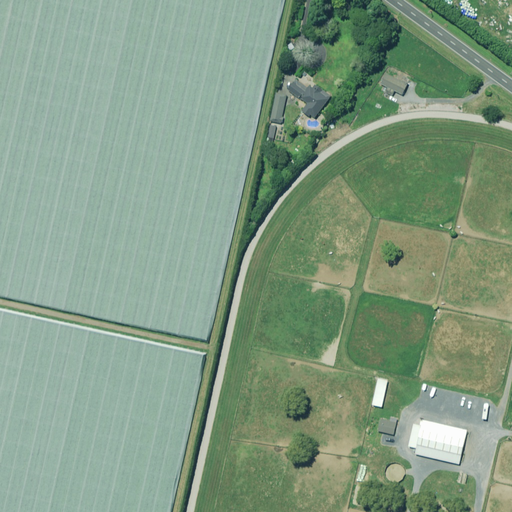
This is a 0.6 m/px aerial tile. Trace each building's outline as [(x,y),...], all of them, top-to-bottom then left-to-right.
[(410,84),(389,74),(384,85),(389,87),(387,92),(395,96),(397,91),(405,95),(410,84)] [(304,88),(296,82),(290,90),(309,104),(304,111),(312,117),(313,115),(317,119),(331,99),(308,82),(304,88)] [(289,95),(278,93),(273,119),(284,121),(289,95)] [(280,126),(271,123),(268,136),(276,138),(280,126)] [(391,381),(380,379),(375,405),(385,408),(391,381)] [(399,423),(383,419),(380,431),(396,435),(399,423)] [(470,431),(426,420),(424,427),(416,425),(411,447),(419,449),(418,454),(461,465),(470,431)]
